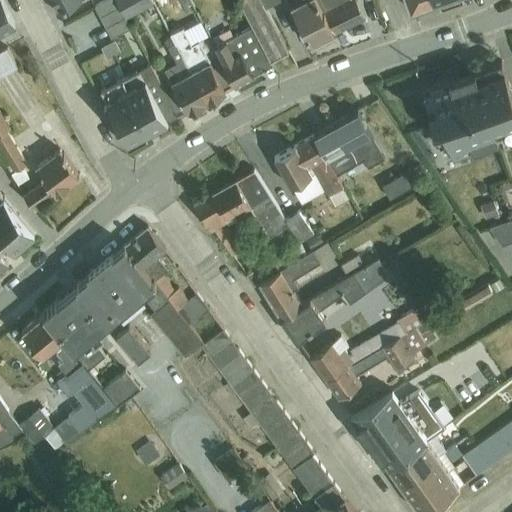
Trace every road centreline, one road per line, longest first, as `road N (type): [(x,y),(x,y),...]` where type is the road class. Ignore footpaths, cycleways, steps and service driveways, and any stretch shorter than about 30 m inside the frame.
road 1 (residential): [(148,177),(393,511)]
road 2 (tertiary): [(511,14),(305,86),(148,177)]
road 3 (residential): [(129,187),(30,0)]
road 4 (tertiary): [(129,187),(0,305)]
